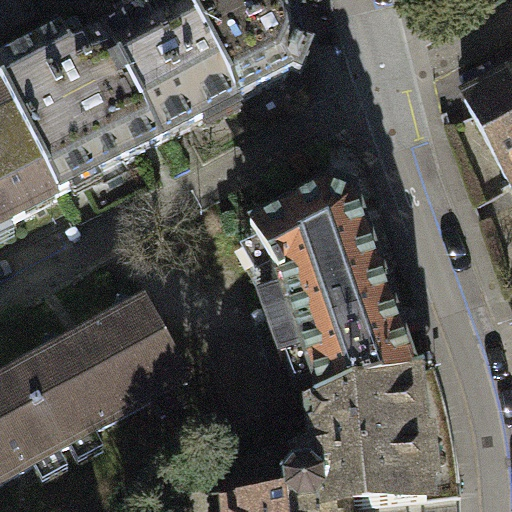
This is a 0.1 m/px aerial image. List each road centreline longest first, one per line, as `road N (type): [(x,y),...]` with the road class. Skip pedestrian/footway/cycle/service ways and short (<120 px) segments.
road 1 (residential): [(380,80),(493,398),(502,511)]
road 2 (residential): [(380,80),(0,291)]
road 3 (residential): [(511,14),(380,80)]
